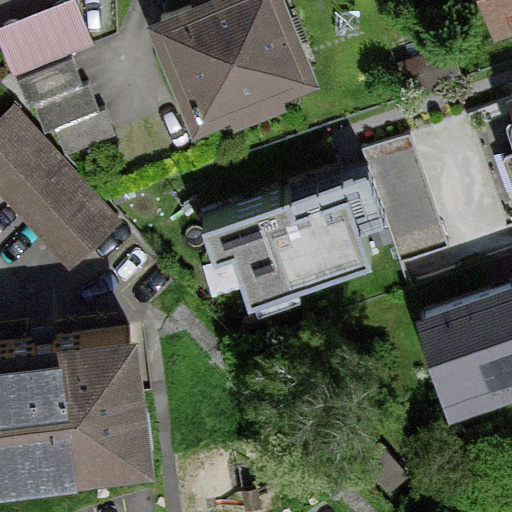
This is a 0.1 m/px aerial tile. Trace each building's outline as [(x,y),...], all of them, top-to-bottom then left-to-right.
[(12,57),(95,39),(86,0),(40,0),(1,8),(12,57)] [(287,0),(168,0),(147,9),(194,118),(230,103),(233,110),(282,89),(279,82),(316,66),(287,0)] [(511,0),(483,0),(492,24),(511,17),(511,0)] [(463,73),(451,37),(396,56),(408,91),(463,73)] [(72,54),(18,74),(28,102),(34,100),(45,128),(56,124),(66,150),(115,131),(105,104),(99,106),(88,78),(82,80),(72,54)] [(12,102),(0,112),(0,189),(68,262),(118,216),(12,102)] [(250,288),(370,246),(346,179),(294,198),(289,184),(203,213),(214,246),(233,239),(250,288)] [(446,395),(511,372),(511,271),(415,304),(446,395)] [(0,469),(147,451),(130,315),(0,331),(0,469)]
